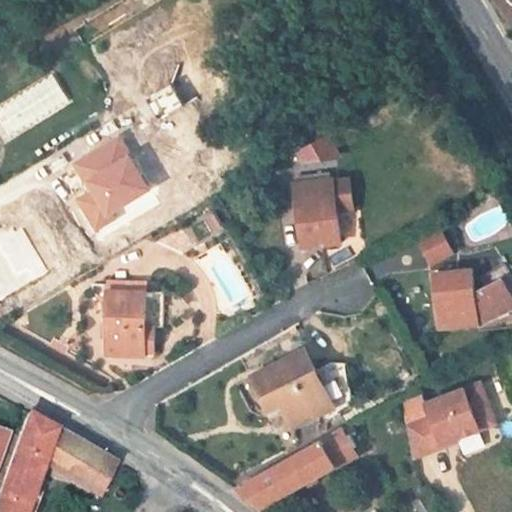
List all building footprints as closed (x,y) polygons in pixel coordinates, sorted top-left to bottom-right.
[(302,152),(307,162),(337,158),(326,138),(302,152)] [(297,179),(298,185),(332,181),(331,174),(297,179)] [(296,186),(305,249),(342,244),(337,207),(353,205),(350,180),(334,182),(334,180),(332,181),(298,185),(296,186)] [(208,216),(216,230),(222,227),(215,213),(208,216)] [(429,267),(455,256),(445,233),(419,244),(429,267)] [(511,271),(509,263),(488,273),(493,283),(506,277),(511,291),(511,271)] [(491,321),(491,319),(511,307),(511,295),(504,279),(482,290),(482,299),(476,300),(473,270),(435,274),(441,328),(479,324),(479,322),(491,321)] [(109,281),(107,355),(145,356),(145,353),(155,353),(155,326),(162,327),(163,293),(147,292),(147,283),(109,281)] [(301,354),(311,374),(316,371),(306,351),(301,354)] [(294,426),(334,406),(316,371),(311,374),(301,354),(255,377),(271,410),(283,405),(294,426)] [(481,383),(426,405),(432,418),(407,427),(414,459),(444,447),(444,445),(497,424),(481,383)] [(27,412),(0,488),(0,511),(23,511),(42,462),(54,429),(27,412)] [(0,425),(0,454),(9,428),(0,425)] [(115,463),(54,429),(42,462),(99,496),(115,463)] [(356,456),(341,430),(236,490),(262,509),(356,456)] [(438,511),(427,494),(412,503),(418,511),(438,511)]
